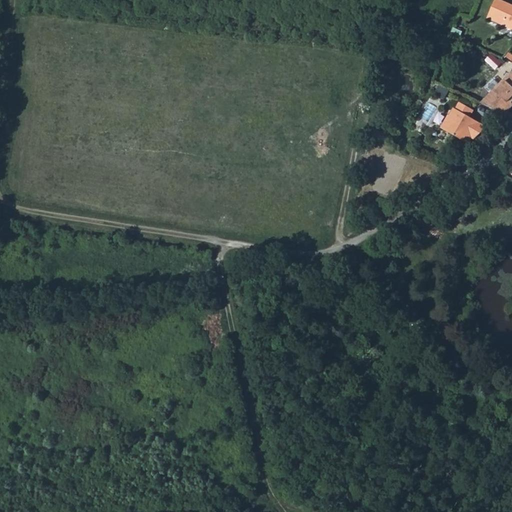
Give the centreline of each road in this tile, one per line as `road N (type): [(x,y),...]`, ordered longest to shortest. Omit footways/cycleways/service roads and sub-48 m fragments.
road 1 (track): [(492,156),(419,208),(334,250),(217,244),(14,206),(0,196)]
road 2 (track): [(279,511),(264,485),(224,312),(217,244)]
road 3 (track): [(0,148),(12,0)]
